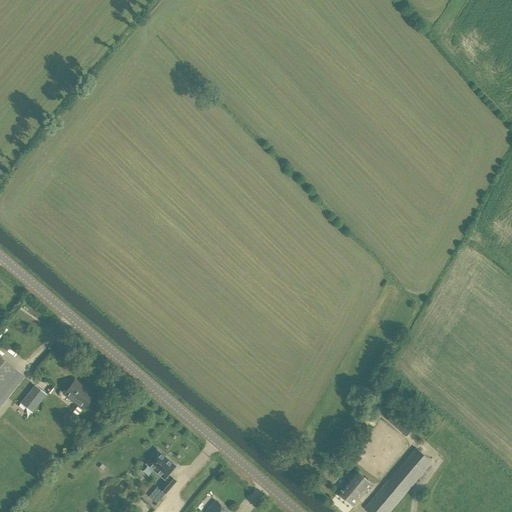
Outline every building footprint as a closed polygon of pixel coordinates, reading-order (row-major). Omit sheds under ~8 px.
[(0,405),(23,377),(0,358),(0,405)] [(87,391),(75,381),(65,393),(83,408),(94,394),(88,389),(87,391)] [(32,412),(46,395),(35,386),(21,403),(32,412)] [(408,436),(417,424),(386,398),(376,411),(408,436)] [(405,493),(432,462),(416,448),(390,479),(405,493)] [(157,503),(176,481),(169,475),(176,466),(158,450),(147,463),(167,481),(159,489),(157,488),(150,497),(157,503)] [(354,506),(372,484),(356,471),(338,492),(354,506)] [(372,511),(389,511),(405,493),(390,479),(366,507),(372,511)] [(229,511),(215,500),(205,511),(229,511)]
